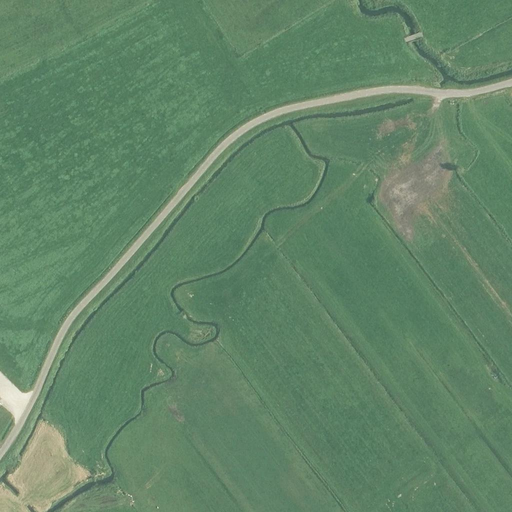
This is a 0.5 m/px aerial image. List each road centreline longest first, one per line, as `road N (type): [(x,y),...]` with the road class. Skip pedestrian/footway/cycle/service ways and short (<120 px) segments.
road 1 (unclassified): [(0,458),(83,307),(217,159),(266,123),(347,96),(511,85)]
road 2 (track): [(181,317),(434,112),(437,94)]
